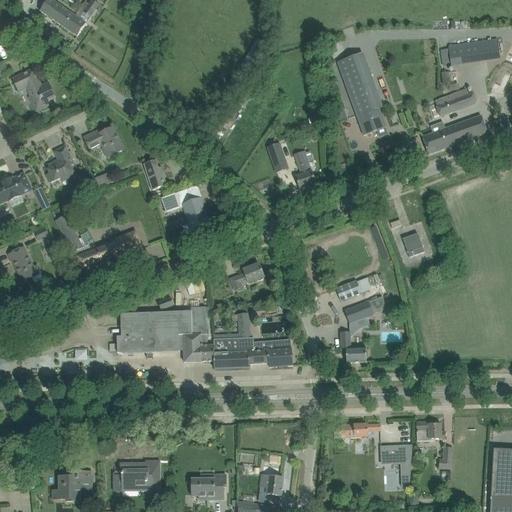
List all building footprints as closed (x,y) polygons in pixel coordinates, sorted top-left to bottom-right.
[(86,24),(88,21),(89,21),(100,5),(92,0),(89,5),(85,3),(76,17),(51,0),(48,0),(40,12),(77,38),(87,24),(86,24)] [(39,14),(41,4),(31,2),(29,12),(39,14)] [(500,59),(497,40),(479,43),(482,62),(500,59)] [(256,42),(245,61),(250,64),(247,69),(253,72),(260,59),(266,49),(256,42)] [(29,98),(36,113),(51,105),(49,101),(56,98),(48,82),(40,86),(39,84),(40,83),(33,69),(12,79),(19,93),(29,88),(33,96),(29,98)] [(437,109),(431,110),(436,124),(442,122),(440,117),(467,107),(476,104),(472,92),(463,96),(436,106),(437,109)] [(386,128),(379,109),(357,117),(364,136),(386,128)] [(220,126),(227,130),(233,120),(226,115),(220,126)] [(422,138),(428,155),(487,134),(481,117),(472,120),(422,138)] [(84,138),(90,151),(101,145),(108,158),(124,150),(113,128),(101,134),(99,131),(84,138)] [(268,148),(276,174),(288,170),(279,145),(268,148)] [(47,175),(51,184),(66,176),(67,180),(75,176),(70,166),(74,165),(66,147),(55,152),(59,161),(48,166),(51,173),(47,175)] [(161,175),(156,161),(143,165),(152,192),(167,186),(163,174),(161,175)] [(296,177),(300,189),(307,187),(309,192),(318,189),(312,172),(309,173),(306,164),(298,166),(301,176),(296,177)] [(1,186),(0,186),(0,204),(8,201),(9,201),(21,195),(31,190),(24,175),(13,180),(12,178),(0,184),(1,186)] [(95,178),(98,187),(105,185),(102,176),(95,178)] [(37,200),(45,196),(42,188),(34,192),(37,200)] [(195,201),(191,189),(161,199),(161,200),(166,214),(181,209),(180,207),(183,206),(187,217),(189,224),(192,231),(197,229),(198,229),(198,228),(208,224),(208,225),(209,225),(203,208),(201,200),(198,201),(195,201)] [(88,245),(94,243),(88,232),(80,237),(81,239),(79,240),(66,216),(55,222),(73,254),(76,252),(88,245)] [(390,224),(392,229),(402,226),(400,221),(390,224)] [(45,228),(40,231),(44,239),(49,236),(45,228)] [(88,245),(76,252),(77,254),(76,255),(83,272),(142,250),(135,232),(90,249),(88,245)] [(418,235),(424,250),(430,248),(425,233),(418,235)] [(402,240),(409,258),(425,253),(418,234),(402,240)] [(46,249),(45,249),(49,259),(57,257),(53,247),(46,249)] [(8,255),(12,264),(13,263),(23,283),(31,279),(33,282),(35,283),(41,280),(42,278),(41,274),(37,265),(33,267),(24,248),(8,255)] [(231,280),(234,289),(235,291),(243,289),(242,286),(264,278),(259,265),(243,271),(245,275),(231,280)] [(356,282),(336,290),(341,302),(361,294),(356,282)] [(158,303),(161,310),(173,306),(171,299),(158,303)] [(373,315),(369,303),(344,312),(349,324),(373,315)] [(121,337),(117,337),(117,354),(122,355),(153,354),(153,353),(179,352),(179,351),(184,351),(184,363),(214,362),(215,354),(214,347),(207,348),(206,308),(191,309),(191,312),(178,313),(160,313),(121,315),(121,327),(121,337)] [(237,315),(231,316),(232,322),(238,321),(240,340),(251,339),(248,314),(247,314),(237,315)] [(366,354),(366,348),(350,349),(350,333),(347,333),(341,333),(341,349),(346,349),(346,364),(366,364),(366,354)] [(240,340),(213,342),(214,347),(215,354),(214,362),(214,370),(215,370),(250,369),(250,365),(252,365),(269,364),(270,369),(293,367),(293,366),(291,340),(253,343),(253,339),(251,339),(240,340)] [(417,424),(417,434),(417,438),(423,438),(423,442),(429,442),(429,440),(445,440),(445,432),(441,433),(440,425),(429,425),(429,423),(417,424)] [(367,432),(380,431),(380,426),(334,427),(335,438),(367,437),(367,432)] [(412,446),(411,446),(380,448),(381,463),(402,463),(402,464),(411,464),(412,446)] [(439,469),(451,470),(452,449),(444,448),(443,463),(439,463),(439,469)] [(511,511),(511,450),(494,450),(489,511),(511,511)] [(121,475),(122,475),(122,487),(140,487),(140,492),(160,492),(160,462),(146,462),(146,464),(120,464),(120,473),(121,473),(121,475)] [(72,500),(72,503),(80,503),(80,486),(92,485),(92,473),(73,473),(73,477),(59,477),(59,492),(61,492),(61,500),(72,500)] [(214,476),(214,480),(192,480),(192,497),(208,497),(208,501),(224,501),(223,484),(226,484),(226,476),(214,476)] [(262,476),(261,488),(267,488),(267,495),(280,497),(283,479),(262,476)] [(277,511),(278,508),(236,503),(236,511),(277,511)]
